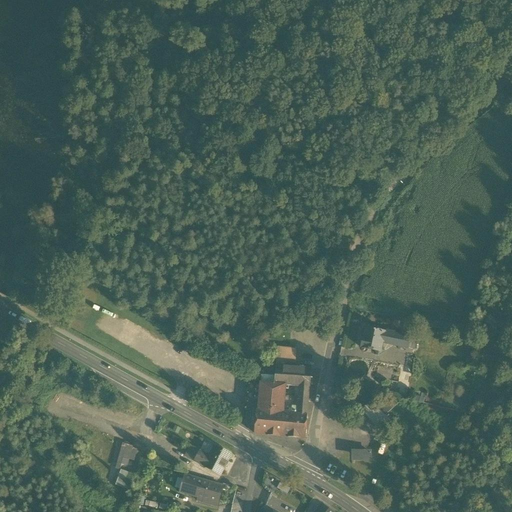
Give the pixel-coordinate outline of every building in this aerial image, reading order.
[(373,350),(377,357),(384,352),(381,348),(382,340),(380,339),(382,331),(367,328),(367,330),(364,331),(363,336),(364,338),(363,338),(361,348),(373,350)] [(393,346),(414,350),(416,339),(382,331),(380,339),(382,340),(394,342),(393,346)] [(295,368),(296,368),(297,349),(278,347),(276,367),(294,368),(295,368)] [(294,387),(298,387),(299,379),(293,379),(294,368),(276,367),(275,376),(274,385),(288,386),(294,387)] [(295,368),(294,368),(293,379),(299,379),(298,387),(309,388),(310,369),(296,368),(295,368)] [(261,384),(274,385),(275,376),(262,375),(261,384)] [(305,439),(308,409),(299,409),(299,406),(294,405),(295,400),(293,399),(291,398),(283,397),(283,389),(289,389),(288,386),(274,385),(261,384),(259,409),(258,409),(257,413),(257,422),(256,433),(305,439)] [(298,387),(294,387),(293,399),(295,400),(294,405),(299,406),(299,409),(308,409),(308,401),(309,388),(298,387)] [(361,410),(380,433),(387,428),(388,421),(384,416),(396,405),(392,399),(388,402),(376,399),(361,410)] [(122,465),(127,446),(124,445),(122,445),(115,469),(120,470),(122,465)] [(133,448),(127,446),(122,465),(128,467),(129,460),(133,448)] [(195,462),(201,453),(190,447),(184,456),(195,462)] [(138,449),(133,448),(129,460),(134,461),(138,449)] [(205,469),(220,477),(232,456),(217,448),(211,459),(201,453),(195,462),(206,468),(205,469)] [(364,460),(363,451),(351,452),(352,461),(364,460)] [(116,485),(131,491),(136,476),(121,471),(116,485)] [(182,490),(185,481),(177,478),(174,488),(182,490)] [(181,492),(218,504),(223,489),(186,478),(185,481),(182,490),(181,492)]
